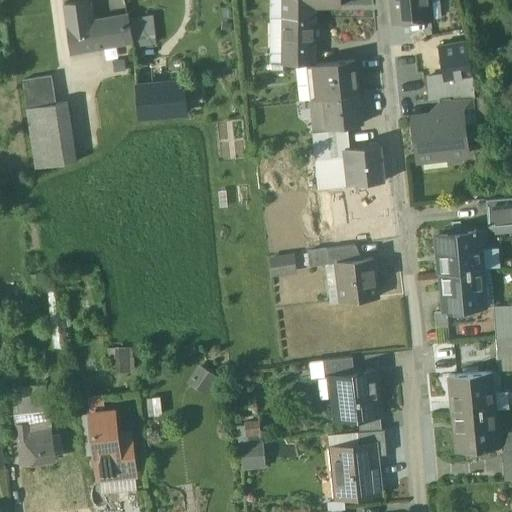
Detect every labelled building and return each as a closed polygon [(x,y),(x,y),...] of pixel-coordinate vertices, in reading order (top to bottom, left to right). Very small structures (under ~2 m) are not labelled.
[(88,0),(64,0),(68,27),(86,25),(90,11),(88,0)] [(342,0),(284,0),(284,19),(314,19),(314,8),(342,7),(342,0)] [(392,0),(395,25),(431,23),(429,0),(392,0)] [(129,18),(119,20),(123,42),(134,40),(130,21),(129,18)] [(155,18),(139,20),(142,43),(157,41),(155,18)] [(314,19),(284,19),(284,54),(284,65),(313,65),(314,19)] [(86,25),(68,27),(72,53),(123,42),(119,20),(86,25)] [(139,20),(130,21),(134,40),(134,44),(142,43),(139,20)] [(468,41),(440,46),(446,79),(474,74),(468,41)] [(284,65),(284,54),(271,54),(271,65),(284,65)] [(355,60),(313,65),(316,99),(323,98),(358,93),(355,60)] [(51,77),(23,81),(28,110),(56,105),(51,77)] [(185,81),(137,86),(139,116),(187,112),(185,81)] [(440,81),(427,82),(428,101),(439,99),(442,99),(440,81)] [(474,84),(452,85),(453,90),(457,90),(458,97),(474,95),(474,84)] [(358,93),(323,98),(327,129),(347,126),(362,124),(358,93)] [(442,99),(439,99),(441,113),(462,111),(462,113),(475,111),(473,97),(442,99)] [(323,98),(316,99),(310,99),(314,130),(327,129),(323,98)] [(56,105),(28,110),(37,169),(76,162),(67,103),(56,105)] [(441,113),(412,117),(418,160),(467,154),(462,113),(462,111),(441,113)] [(327,129),(314,130),(315,138),(348,134),(347,126),(327,129)] [(348,134),(315,138),(320,188),(352,185),(348,148),(350,148),(348,134)] [(350,148),(348,148),(352,185),(384,181),(381,145),(350,148)] [(511,198),(486,200),(488,226),(511,223),(511,198)] [(479,232),(436,236),(438,257),(439,257),(441,273),(481,270),(479,253),(481,253),(479,232)] [(355,245),(327,249),(329,264),(329,265),(338,264),(338,262),(357,260),(355,245)] [(327,249),(308,252),(310,267),(325,265),(329,264),(327,249)] [(296,251),(272,257),(276,274),(300,268),(296,251)] [(357,260),(338,262),(338,264),(343,303),(378,298),(373,258),(357,260)] [(338,264),(329,265),(329,264),(325,265),(330,304),(343,303),(338,264)] [(481,270),(441,273),(445,311),(485,308),(481,270)] [(511,305),(493,307),(496,339),(511,337),(511,305)] [(511,337),(496,339),(497,353),(511,352),(511,337)] [(134,370),(134,345),(117,345),(116,370),(134,370)] [(44,347),(8,352),(9,365),(46,359),(44,347)] [(511,352),(497,353),(498,371),(511,369),(511,352)] [(352,355),(324,358),(326,377),(335,377),(334,375),(353,373),(352,355)] [(208,393),(220,375),(200,362),(188,380),(208,393)] [(353,373),(334,375),(335,377),(336,395),(335,395),(336,413),(357,411),(358,417),(380,415),(379,412),(378,413),(376,394),(373,394),(372,381),(378,381),(377,371),(353,373)] [(492,371),(449,375),(451,396),(452,396),(454,413),(494,409),(492,392),(494,392),(492,371)] [(494,409),(454,413),(457,451),(497,447),(494,409)] [(131,442),(111,445),(109,435),(105,411),(90,414),(98,477),(135,473),(131,443),(131,442)] [(380,415),(358,417),(359,431),(381,429),(380,415)] [(51,430),(28,433),(26,422),(16,424),(21,465),(55,459),(51,430)] [(243,424),(245,468),(268,467),(266,424),(243,424)] [(359,431),(357,431),(358,445),(370,444),(371,456),(374,455),(386,454),(384,429),(381,429),(359,431)] [(130,433),(109,435),(111,445),(131,442),(130,433)] [(358,445),(334,447),(339,498),(378,495),(374,455),(371,456),(370,444),(358,445)] [(511,450),(502,451),(504,480),(511,479),(511,450)]
